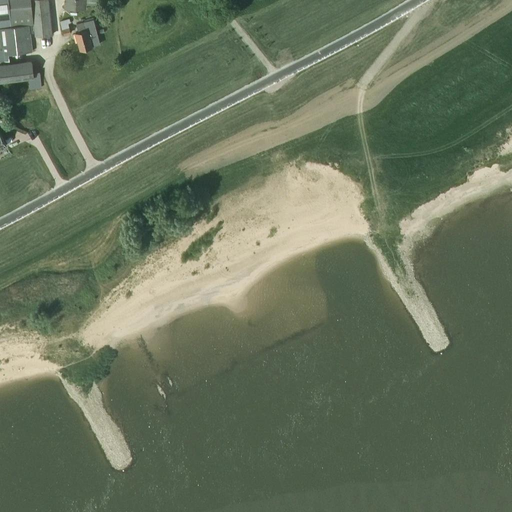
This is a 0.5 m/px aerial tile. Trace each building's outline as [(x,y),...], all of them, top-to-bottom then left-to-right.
[(7,0),(0,0),(0,28),(11,27),(7,0)] [(64,0),(64,10),(87,10),(87,3),(98,3),(97,0),(64,0)] [(69,18),(60,21),(64,35),(70,34),(67,23),(70,22),(69,18)] [(76,24),(78,32),(75,33),(80,50),(92,46),(100,44),(92,20),(76,24)] [(0,37),(1,48),(0,48),(0,60),(6,60),(7,60),(9,60),(8,54),(33,51),(31,37),(30,25),(11,27),(0,28),(0,37)] [(31,61),(22,62),(24,78),(33,77),(31,61)]
